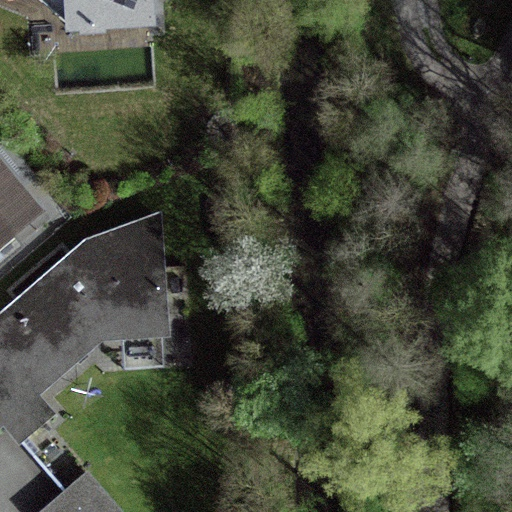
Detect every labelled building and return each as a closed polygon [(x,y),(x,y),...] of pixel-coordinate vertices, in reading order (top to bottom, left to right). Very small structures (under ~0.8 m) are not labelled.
[(146,24),(144,0),(66,0),(69,30),(77,29),(78,37),(101,36),(101,27),(146,24)] [(0,209),(0,215),(11,229),(32,211),(16,191),(0,203),(0,204),(3,208),(0,209)] [(0,318),(0,348),(38,392),(101,337),(162,333),(154,221),(83,247),(0,318)] [(0,424),(16,444),(54,411),(38,392),(0,348),(0,424)] [(104,511),(86,490),(57,511),(104,511)]
